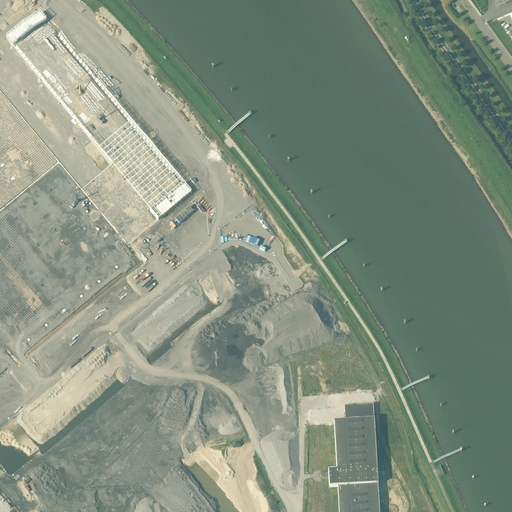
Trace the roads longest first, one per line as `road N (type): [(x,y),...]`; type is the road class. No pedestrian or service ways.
road 1 (unclassified): [(324,511),(319,420),(352,373),(294,277)]
road 2 (tertiary): [(511,142),(414,0)]
road 3 (track): [(295,511),(222,379)]
